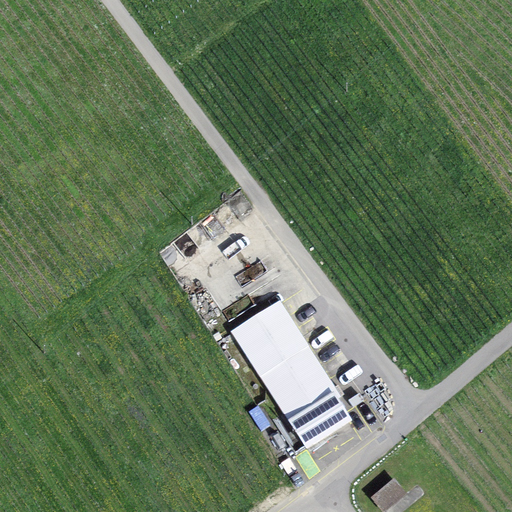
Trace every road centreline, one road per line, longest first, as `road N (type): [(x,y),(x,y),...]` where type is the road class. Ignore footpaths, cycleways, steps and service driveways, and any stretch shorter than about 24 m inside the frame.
road 1 (track): [(422,406),(112,0)]
road 2 (unclassified): [(313,494),(511,332)]
